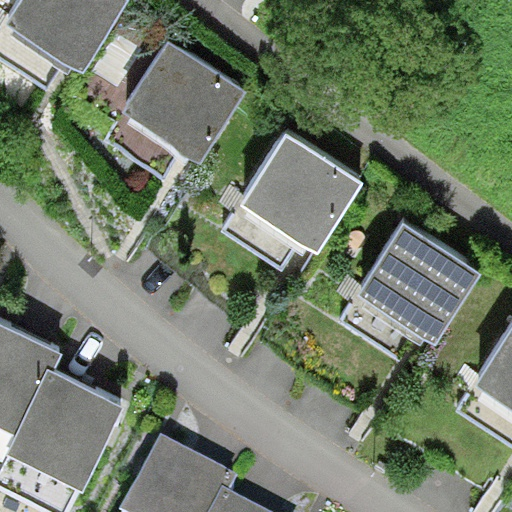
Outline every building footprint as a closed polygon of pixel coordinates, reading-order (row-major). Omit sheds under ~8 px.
[(118,0),(16,0),(0,26),(0,48),(50,80),(72,45),(84,53),(118,0)] [(244,82),(169,32),(124,99),(134,106),(114,137),(164,170),(187,136),(202,146),(244,82)] [(363,166),(286,119),(220,225),(286,266),(310,227),(321,234),(363,166)] [(479,263),(406,214),(337,316),(396,355),(421,319),(434,328),(479,263)] [(63,346),(0,311),(0,445),(48,356),(55,360),(63,346)] [(511,316),(454,406),(511,444),(511,316)] [(55,360),(48,356),(0,445),(0,474),(62,506),(101,430),(120,393),(55,360)] [(236,490),(158,449),(145,474),(124,511),(216,511),(223,499),(229,502),(236,490)] [(248,511),(229,502),(223,499),(216,511),(248,511)]
